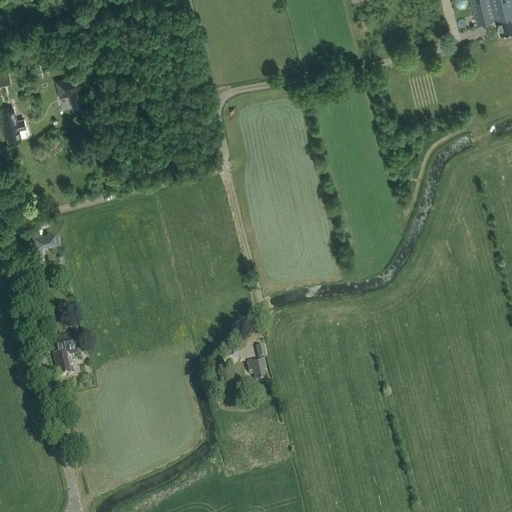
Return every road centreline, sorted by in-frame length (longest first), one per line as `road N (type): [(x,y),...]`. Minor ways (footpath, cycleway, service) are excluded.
road 1 (track): [(5,221),(210,170),(221,143),(209,95),(453,44)]
road 2 (unclassified): [(76,511),(5,221)]
road 3 (track): [(220,161),(260,310),(251,342)]
